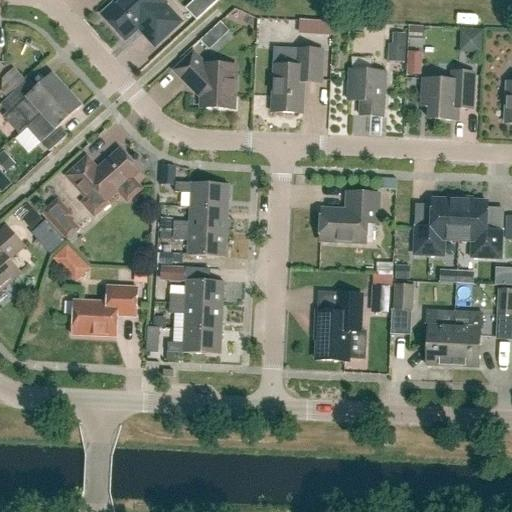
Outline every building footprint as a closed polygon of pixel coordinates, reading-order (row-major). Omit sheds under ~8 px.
[(139,29),(155,46),(180,23),(164,5),(165,4),(161,0),(119,0),(103,16),(126,41),(139,29)] [(199,0),(208,9),(209,10),(219,0),(199,0)] [(332,37),(333,23),(312,22),(312,36),(332,37)] [(208,51),(217,43),(209,34),(200,42),(208,51)] [(388,46),(388,61),(406,62),(406,46),(393,46),(388,46)] [(274,66),(272,113),(303,114),(304,83),(322,84),(323,52),(297,51),(275,50),(274,66)] [(234,110),(236,67),(204,65),(193,54),(176,71),(186,82),(188,80),(202,94),(202,109),(234,110)] [(407,64),(407,75),(421,76),(422,65),(407,64)] [(383,118),(386,73),(350,71),(348,101),(361,102),(360,116),(383,118)] [(2,85),(2,93),(6,98),(26,81),(17,72),(2,85)] [(473,110),(475,74),(452,73),(451,82),(423,80),(422,107),(430,108),(429,120),(458,122),(459,109),(473,110)] [(20,134),(30,125),(68,91),(53,75),(31,95),(23,86),(1,105),(8,113),(4,116),(20,134)] [(60,127),(82,108),(68,91),(30,125),(45,141),(42,144),(49,152),(68,136),(60,127)] [(140,172),(121,150),(98,171),(87,159),(67,177),(87,199),(96,191),(106,203),(118,192),(126,201),(130,201),(140,192),(140,188),(133,179),(140,172)] [(16,164),(3,151),(0,153),(0,166),(7,174),(16,164)] [(176,167),(162,166),(161,182),(175,183),(176,167)] [(1,173),(0,173),(0,192),(1,194),(11,185),(1,173)] [(190,209),(228,210),(229,186),(176,183),(175,193),(191,194),(190,209)] [(378,225),(379,195),(348,194),(347,212),(322,211),(321,242),(366,244),(367,224),(378,225)] [(458,241),(460,199),(448,198),(448,201),(433,200),(432,229),(416,228),(415,255),(444,257),(444,241),(458,241)] [(460,199),(458,241),(472,242),(472,258),(501,259),(502,232),(486,231),(487,203),(473,202),(473,199),(460,199)] [(34,234),(46,224),(27,203),(16,213),(34,234)] [(227,234),(228,210),(190,209),(190,223),(174,222),(173,232),(227,234)] [(64,220),(57,212),(48,219),(68,241),(78,232),(66,218),(64,220)] [(173,232),(174,222),(174,220),(161,219),(161,231),(173,232)] [(0,292),(21,274),(4,255),(19,242),(7,228),(0,233),(0,292)] [(225,259),(227,234),(173,232),(173,241),(189,242),(188,257),(225,259)] [(54,259),(67,274),(81,261),(67,247),(54,259)] [(161,254),(160,265),(171,266),(171,254),(161,254)] [(161,281),(174,281),(174,268),(162,267),(161,281)] [(409,280),(410,267),(396,267),(395,280),(409,280)] [(511,270),(496,269),(495,285),(511,286),(511,270)] [(137,284),(148,285),(148,272),(137,272),(137,284)] [(457,273),(456,284),(472,285),(473,274),(457,273)] [(170,305),(223,307),(224,283),(187,281),(186,296),(170,295),(170,305)] [(412,312),(413,286),(396,285),(395,311),(412,312)] [(136,318),(138,289),(108,287),(107,303),(74,302),(73,336),(117,338),(118,317),(136,318)] [(387,314),(389,288),(372,287),(371,313),(387,314)] [(511,290),(499,290),(498,316),(497,339),(511,339),(511,290)] [(318,330),(317,361),(348,362),(348,359),(366,360),(368,332),(361,332),(362,296),(338,295),(337,314),(317,313),(316,330),(318,330)] [(222,331),(223,307),(170,305),(169,314),(185,315),(184,329),(222,331)] [(452,367),(454,328),(439,327),(440,312),(427,311),(426,327),(428,328),(427,366),(452,367)] [(454,328),(452,367),(478,369),(480,330),(482,330),(483,314),(470,313),(470,328),(454,328)] [(154,319),(153,328),(163,328),(163,319),(154,319)] [(149,329),(148,339),(158,339),(159,329),(149,329)] [(221,356),(222,331),(184,329),(184,344),(168,343),(167,353),(175,354),(221,356)] [(167,353),(167,361),(175,362),(175,354),(167,353)]
